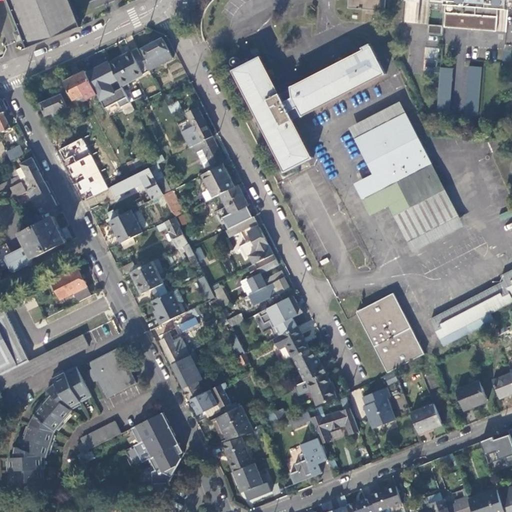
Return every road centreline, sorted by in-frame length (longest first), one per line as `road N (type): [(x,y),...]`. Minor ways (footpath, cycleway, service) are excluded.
road 1 (residential): [(6,69),(219,511)]
road 2 (residential): [(158,6),(356,382)]
road 3 (residential): [(273,511),(511,419)]
road 4 (residential): [(158,6),(64,52),(6,69)]
